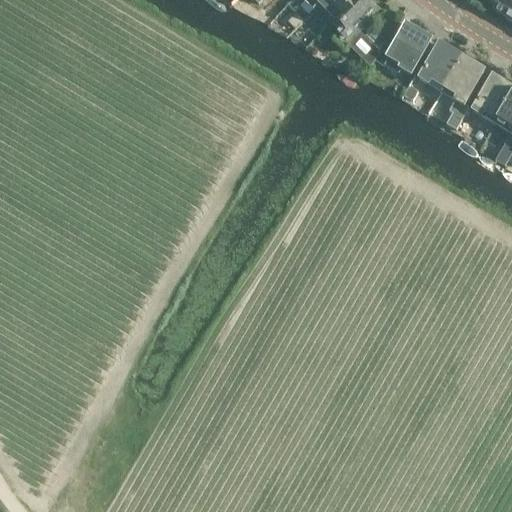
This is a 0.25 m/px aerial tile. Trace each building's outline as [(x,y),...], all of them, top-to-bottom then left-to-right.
[(301,5),(296,0),(292,0),(286,7),(293,14),(301,5)] [(304,0),(303,1),(314,12),(319,7),(319,6),(325,0),(304,0)] [(335,22),(356,0),(325,0),(319,6),(319,7),(335,22)] [(375,0),(356,0),(335,22),(343,30),(334,41),(347,54),(353,48),(349,44),(368,25),(363,20),(377,6),(379,8),(381,5),(375,0)] [(511,22),(511,0),(496,0),(490,10),(511,22)] [(431,41),(422,36),(420,30),(412,25),(406,27),(392,50),(384,45),(380,51),(370,46),(360,64),(380,75),(384,68),(396,75),(399,70),(411,77),(431,41)] [(440,93),(462,58),(460,57),(461,55),(450,49),(449,50),(439,44),(418,79),(440,93)] [(462,58),(440,93),(456,103),(450,113),(453,115),(446,126),(456,132),(463,119),(468,111),(462,107),(484,71),(474,66),(476,64),(465,58),(464,60),(462,58)] [(496,123),(511,96),(511,89),(492,78),(471,113),(481,119),(484,116),(496,123)] [(409,87),(407,89),(403,97),(412,102),(418,93),(409,87)] [(511,96),(496,123),(508,131),(506,135),(511,138),(511,96)] [(466,138),(466,137),(473,125),(463,119),(456,132),(466,138)] [(499,160),(499,161),(507,166),(507,165),(511,157),(511,140),(499,160)] [(114,395),(104,411),(123,423),(133,407),(114,395)]
